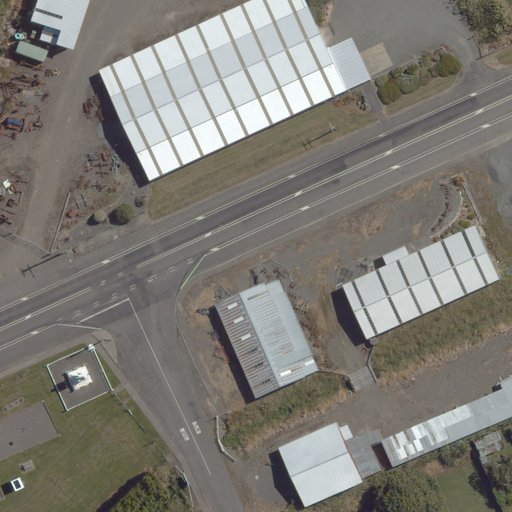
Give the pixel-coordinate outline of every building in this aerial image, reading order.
[(41,0),(31,41),(76,53),(90,0),(41,0)] [(333,52),(308,0),(256,0),(103,74),(155,182),(375,76),(358,40),(333,52)] [(481,231),(350,286),(369,332),(501,278),(481,231)] [(281,278),(224,303),(263,393),(320,368),(281,278)] [(511,377),(499,384),(511,410),(511,377)] [(360,481),(336,426),(279,450),(304,506),(360,481)]
